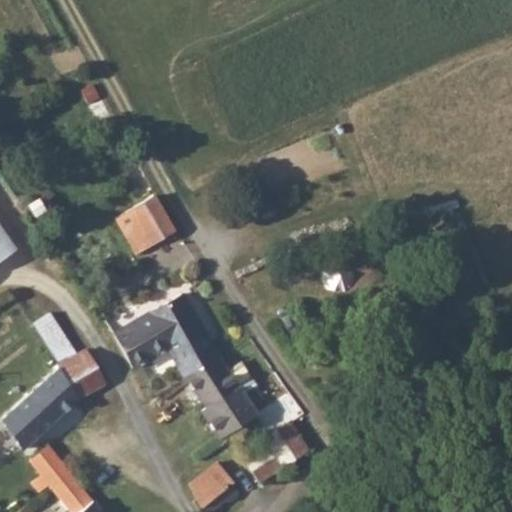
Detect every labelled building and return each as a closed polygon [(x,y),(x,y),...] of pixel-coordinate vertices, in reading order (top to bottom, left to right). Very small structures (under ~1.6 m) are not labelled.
[(153,196),(115,220),(137,257),(156,244),(155,242),(174,231),(153,196)] [(0,229),(0,256),(13,248),(0,229)] [(185,295),(115,336),(135,370),(170,350),(186,375),(219,357),(185,295)] [(36,322),(62,363),(76,354),(51,313),(36,322)] [(62,363),(58,366),(79,398),(107,381),(86,348),(76,354),(62,363)] [(219,357),(186,375),(207,408),(202,411),(219,439),(256,415),(247,400),(256,393),(258,387),(244,366),(239,365),(228,371),(219,357)] [(58,366),(0,414),(0,423),(7,431),(20,447),(79,398),(58,366)] [(264,437),(270,447),(284,468),(305,453),(285,422),(264,437)] [(47,443),(28,458),(39,472),(60,458),(47,443)] [(270,447),(246,462),(252,474),(259,483),(283,468),(284,468),(270,447)] [(60,458),(39,472),(48,483),(67,468),(60,458)] [(215,461),(188,482),(195,498),(192,502),(197,509),(217,494),(223,499),(227,500),(229,500),(233,499),(236,496),(235,490),(228,476),(215,461)] [(67,468),(48,483),(52,487),(70,511),(76,511),(92,500),(67,468)] [(101,511),(92,500),(76,511),(101,511)]
